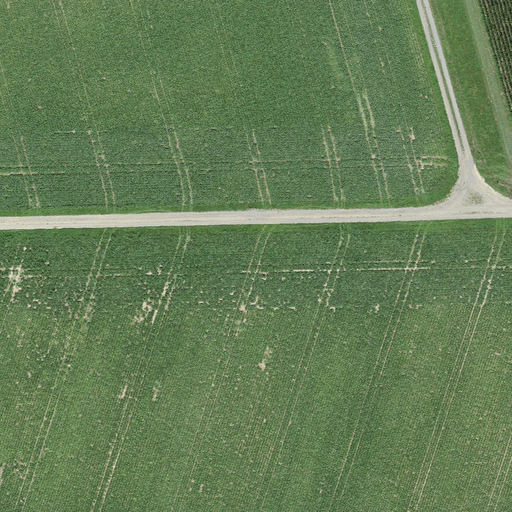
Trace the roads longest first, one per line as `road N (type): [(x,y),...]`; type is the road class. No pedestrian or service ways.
road 1 (track): [(511,213),(0,228)]
road 2 (track): [(489,214),(429,0)]
